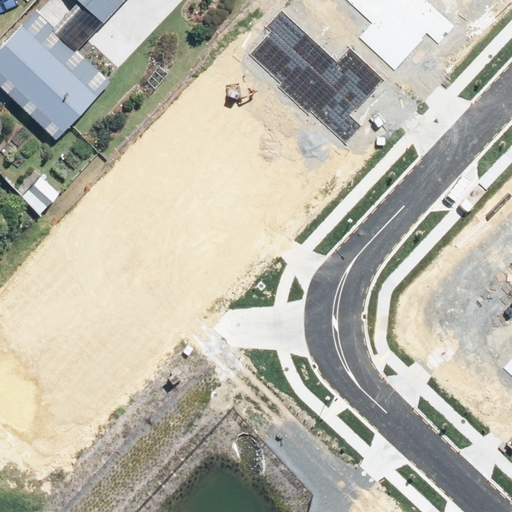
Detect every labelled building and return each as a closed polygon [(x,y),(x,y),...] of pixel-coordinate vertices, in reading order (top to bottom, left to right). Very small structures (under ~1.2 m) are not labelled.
[(129,0),(77,0),(104,26),(129,0)] [(348,0),(376,26),(364,38),(396,69),(430,34),(440,44),(456,27),(426,0),(348,0)] [(272,35),(253,57),(348,140),(359,127),(349,118),(383,80),(347,49),(338,60),(280,10),(264,28),(272,35)] [(0,50),(0,71),(64,131),(104,89),(60,47),(54,54),(23,25),(0,50)] [(47,206),(56,196),(44,184),(35,194),(47,206)]
